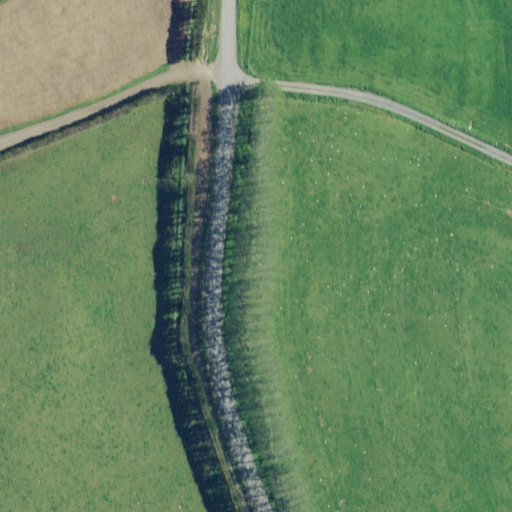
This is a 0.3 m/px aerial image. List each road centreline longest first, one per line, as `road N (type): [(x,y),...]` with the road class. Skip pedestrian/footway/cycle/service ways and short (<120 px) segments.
road 1 (unclassified): [(259,511),(213,359),(231,0)]
road 2 (track): [(229,68),(412,101),(511,150)]
